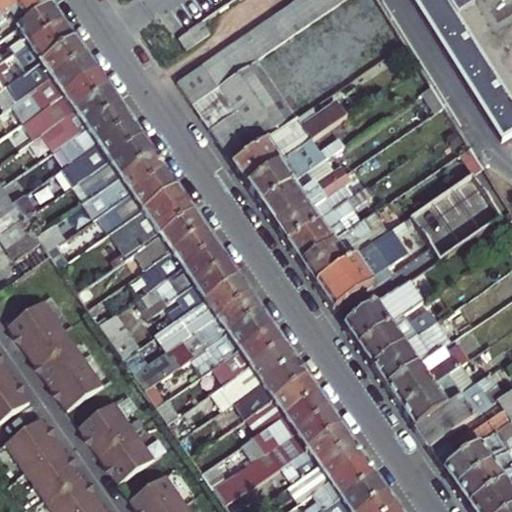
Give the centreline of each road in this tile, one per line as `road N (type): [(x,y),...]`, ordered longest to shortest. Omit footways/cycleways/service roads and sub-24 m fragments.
road 1 (residential): [(81,0),(436,511)]
road 2 (residential): [(0,341),(118,511)]
